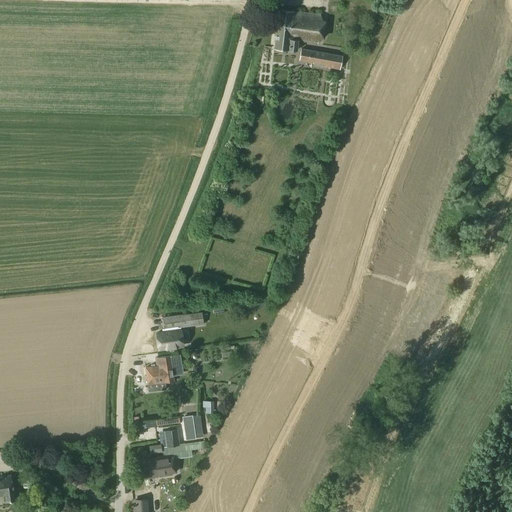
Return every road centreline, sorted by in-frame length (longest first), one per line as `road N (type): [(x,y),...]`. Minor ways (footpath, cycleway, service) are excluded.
road 1 (unclassified): [(225,511),(330,302),(404,88),(449,0)]
road 2 (unclassified): [(115,511),(130,337),(225,101),(253,0)]
road 3 (track): [(251,6),(0,0)]
road 4 (track): [(389,214),(424,114),(480,2)]
